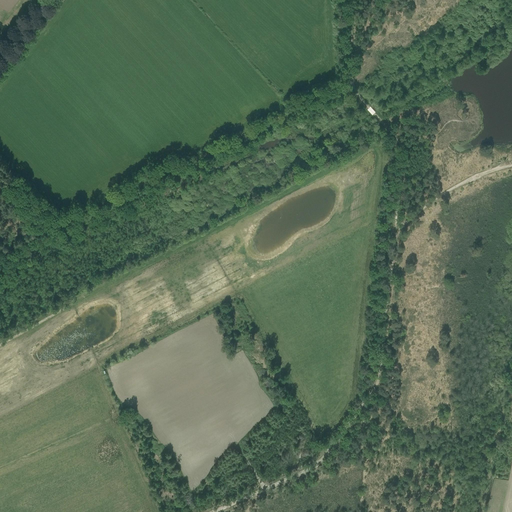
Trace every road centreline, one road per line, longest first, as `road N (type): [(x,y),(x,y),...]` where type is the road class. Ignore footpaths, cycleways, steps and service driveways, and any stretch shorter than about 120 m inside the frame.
road 1 (track): [(392,232),(401,143),(353,91),(352,0)]
road 2 (track): [(210,511),(319,462),(372,392)]
road 3 (track): [(372,392),(392,232)]
road 4 (track): [(392,232),(453,187),(511,161)]
